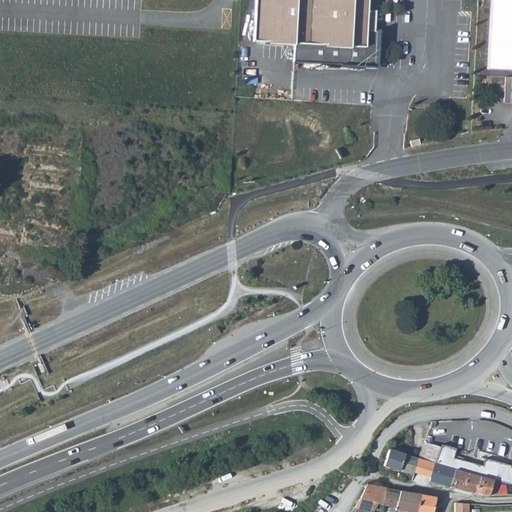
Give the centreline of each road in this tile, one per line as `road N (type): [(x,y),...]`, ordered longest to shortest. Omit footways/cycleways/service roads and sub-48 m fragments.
road 1 (trunk): [(331,303),(188,378),(0,459)]
road 2 (trunk): [(0,486),(245,381),(341,357)]
road 3 (unclassified): [(0,360),(289,228),(321,228)]
road 4 (unclassified): [(511,150),(347,182),(322,212),(321,228)]
road 5 (residential): [(511,420),(478,411),(424,413),(400,423),(366,474)]
road 6 (residential): [(511,499),(473,500),(366,474)]
road 7 (unknown): [(262,45),(263,58),(288,71),(393,83)]
road 8 (primary): [(501,267),(480,245),(446,233),(378,244)]
road 9 (unknown): [(0,3),(124,12)]
